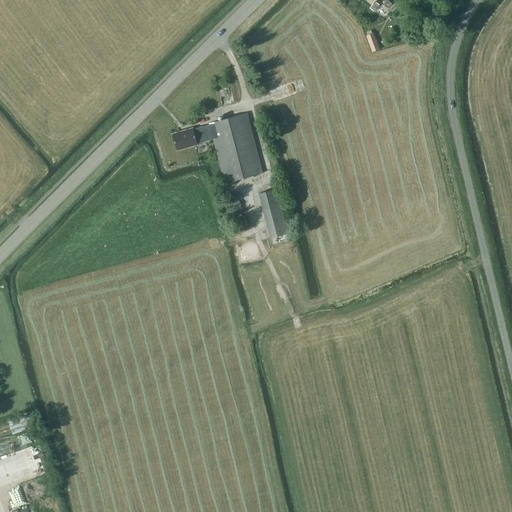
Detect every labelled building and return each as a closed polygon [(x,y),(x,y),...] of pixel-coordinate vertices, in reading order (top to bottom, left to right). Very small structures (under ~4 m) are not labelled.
[(373,12),(379,5),(375,1),(371,5),(369,8),(373,12)] [(366,36),(372,52),(379,49),(373,33),(366,36)] [(213,140),(224,183),(262,173),(246,113),(208,124),(209,125),(193,130),(193,129),(172,134),(177,151),(197,145),(197,144),(213,140)] [(288,234),(276,189),(259,194),(270,238),(288,234)] [(20,423),(7,426),(9,433),(21,430),(20,423)]
